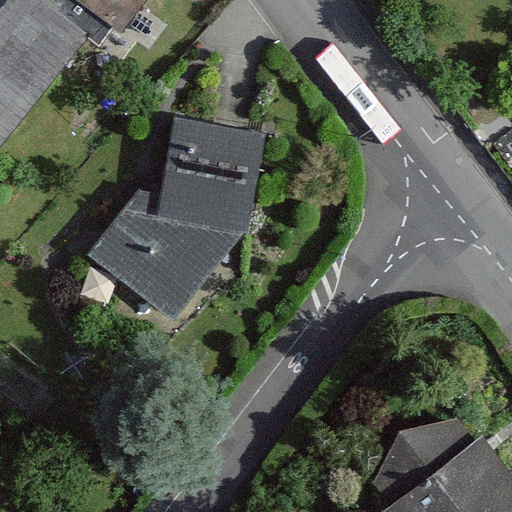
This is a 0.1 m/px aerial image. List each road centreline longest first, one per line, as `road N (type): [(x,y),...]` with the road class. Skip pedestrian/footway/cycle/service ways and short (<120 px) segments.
road 1 (residential): [(439,187),(193,511)]
road 2 (residential): [(439,187),(295,0)]
